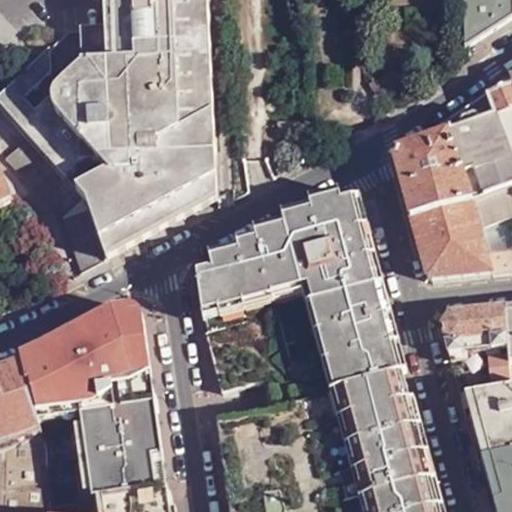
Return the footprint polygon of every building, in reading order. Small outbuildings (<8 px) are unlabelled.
[(109,225),(124,254),(157,236),(219,202),(209,0),(106,0),(107,32),(79,32),(81,80),(71,80),(60,91),(57,97),(55,108),(57,115),(99,163),(73,187),(86,200),(109,225)] [(511,0),(464,0),(466,51),(511,20),(511,0)] [(404,65),(374,80),(380,93),(410,79),(404,65)] [(443,127),(447,139),(480,234),(511,222),(511,79),(510,81),(443,127)] [(433,283),(494,276),(486,253),(480,234),(447,139),(400,155),(396,160),(429,279),(433,283)] [(62,215),(83,275),(87,273),(105,263),(86,200),(73,187),(29,140),(7,159),(19,174),(28,178),(62,215)] [(0,181),(0,210),(11,207),(0,181)] [(86,200),(105,263),(124,254),(109,225),(86,200)] [(440,511),(398,353),(393,354),(352,202),(343,204),(342,200),(311,207),(312,215),(294,221),(296,228),(266,235),(267,240),(248,245),(248,247),(245,248),(238,252),(239,255),(220,259),(222,268),(217,269),(218,275),(208,277),(213,316),(217,334),(215,335),(236,421),(225,423),(235,511),(440,511)] [(494,276),(511,274),(511,250),(486,253),(494,276)] [(511,346),(509,312),(451,318),(444,330),(465,407),(511,396),(511,346)] [(36,355),(19,363),(30,388),(32,387),(47,451),(46,451),(48,479),(49,511),(169,511),(142,324),(140,319),(139,318),(135,315),(128,313),(111,315),(36,355)] [(30,388),(19,363),(0,370),(0,511),(49,511),(48,479),(46,451),(47,451),(32,387),(30,388)] [(511,396),(465,407),(481,465),(511,458),(511,396)] [(511,511),(511,458),(481,465),(493,511),(511,511)]
